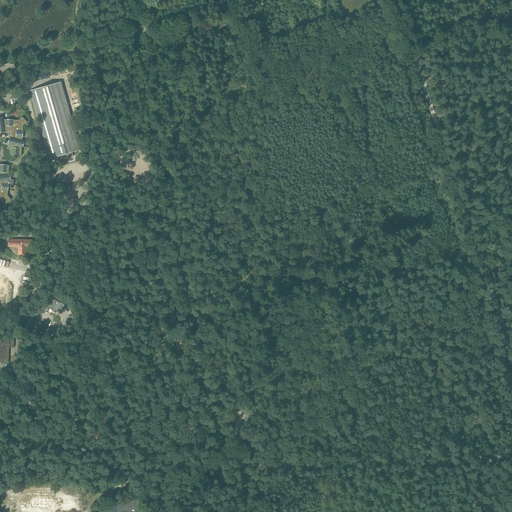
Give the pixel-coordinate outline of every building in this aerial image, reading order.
[(49,77),(48,71),(40,73),(41,79),(49,77)] [(30,83),(36,81),(33,74),(27,76),(30,83)] [(50,158),(80,150),(61,82),(31,91),(50,158)] [(27,122),(22,117),(18,120),(13,120),(6,119),(3,119),(2,117),(0,117),(0,132),(5,132),(4,131),(11,131),(11,138),(9,138),(8,143),(10,144),(10,155),(12,155),(12,156),(19,156),(21,156),(22,147),(23,147),(24,141),(22,141),(22,137),(23,137),(23,131),(23,126),(27,122)] [(83,133),(88,132),(86,122),(80,124),(83,133)] [(7,165),(0,164),(0,165),(0,164),(0,200),(2,200),(6,204),(11,199),(7,195),(8,190),(8,184),(14,184),(14,180),(11,180),(10,174),(9,174),(9,165),(7,165)] [(32,247),(32,240),(8,239),(8,247),(18,247),(18,254),(26,254),(26,247),(32,247)] [(0,272),(2,294),(0,294),(0,307),(1,308),(1,310),(14,308),(13,296),(16,295),(13,269),(10,269),(9,259),(0,259),(0,272)] [(60,313),(64,305),(47,296),(43,304),(60,313)] [(53,332),(50,331),(30,320),(27,326),(51,338),(53,332)] [(0,363),(9,363),(9,347),(11,347),(12,348),(13,348),(14,348),(14,339),(4,339),(4,343),(2,343),(2,342),(2,341),(1,341),(0,340),(0,363)] [(128,511),(137,508),(138,509),(143,508),(140,498),(126,503),(125,502),(116,505),(116,506),(99,511),(128,511)]
